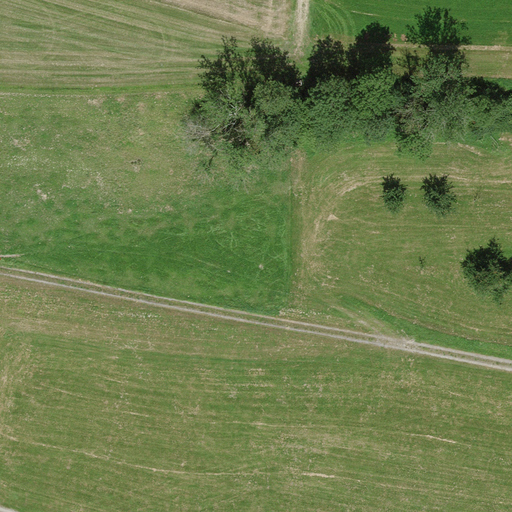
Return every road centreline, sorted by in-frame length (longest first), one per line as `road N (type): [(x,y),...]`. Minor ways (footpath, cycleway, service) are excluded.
road 1 (track): [(511,366),(0,273)]
road 2 (track): [(405,346),(317,298),(299,261)]
